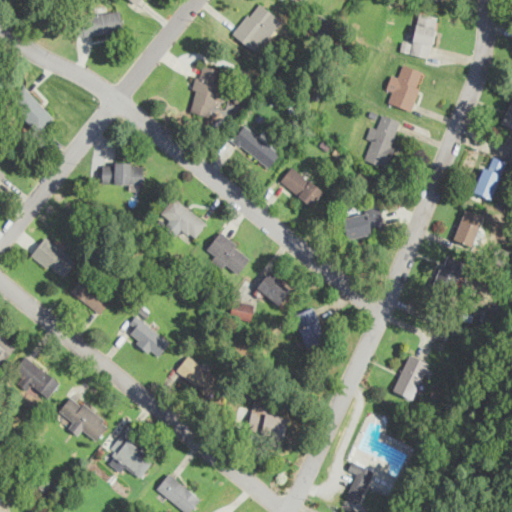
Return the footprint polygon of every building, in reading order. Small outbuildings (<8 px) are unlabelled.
[(258,0),(232,32),(252,48),(278,17),(258,0)] [(76,35),(123,29),(120,9),(74,15),(76,35)] [(438,15),(419,11),(410,53),(430,57),(438,15)] [(312,27),(321,34),(331,21),(321,14),(312,27)] [(425,70),(404,63),(401,73),(392,70),(386,90),(392,92),(389,101),(413,109),(425,70)] [(189,111),(212,116),(222,69),(200,64),(189,111)] [(54,116),(24,84),(8,99),(39,131),(54,116)] [(511,97),(501,122),(511,126),(511,97)] [(403,120),(383,113),(380,124),(372,121),(366,138),(371,140),(365,160),(388,167),(403,120)] [(280,152),(245,123),(232,138),(267,167),(280,152)] [(473,190),(491,197),(507,160),(490,153),(473,190)] [(142,182),(142,161),(102,161),(102,182),(142,182)] [(313,204),(324,187),(290,165),(279,182),(313,204)] [(168,218),(165,222),(193,241),(208,219),(172,195),(161,213),(168,218)] [(386,229),(381,205),(342,213),(347,237),(386,229)] [(454,237),(473,244),(484,213),(465,207),(454,237)] [(215,253),(210,259),(225,272),(230,265),(238,272),(252,255),(221,229),(207,247),(215,253)] [(31,253),(62,278),(77,260),(46,234),(31,253)] [(454,289),(464,259),(444,253),(434,282),(454,289)] [(293,288),(271,269),(256,285),(278,304),(293,288)] [(111,298),(84,274),(70,289),(98,313),(111,298)] [(230,314),(250,320),(254,304),(234,299),(230,314)] [(293,314),(308,350),(329,341),(314,305),(293,314)] [(170,339),(136,314),(123,331),(157,356),(170,339)] [(0,360),(2,362),(17,340),(0,328),(0,360)] [(392,389),(412,398),(430,362),(410,352),(392,389)] [(222,380),(189,353),(176,369),(209,396),(222,380)] [(60,380),(25,354),(14,368),(22,374),(19,379),(45,399),(60,380)] [(94,441),(110,422),(74,392),(58,412),(94,441)] [(272,403),(254,400),(248,429),(284,437),(289,415),(271,412),(272,403)] [(119,469),(125,462),(141,475),(155,458),(122,432),(108,449),(115,455),(110,462),(119,469)] [(356,473),(346,496),(358,502),(373,469),(353,460),(349,469),(356,473)] [(187,511),(200,497),(170,471),(157,486),(187,511)]
